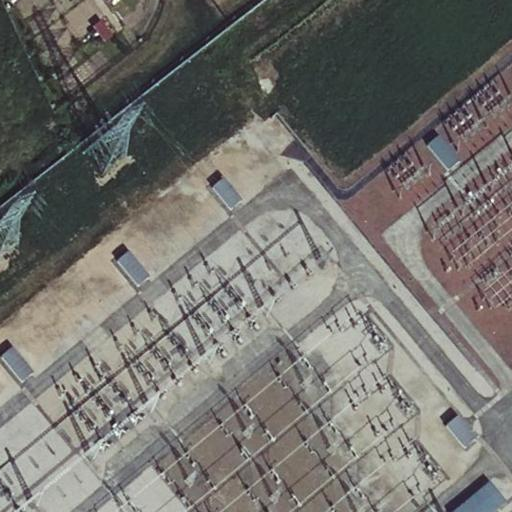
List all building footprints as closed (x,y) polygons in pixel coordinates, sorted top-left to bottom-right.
[(440,135),(428,145),(447,168),(459,159),(440,135)] [(241,199),(222,176),(211,185),(230,208),(241,199)] [(149,276),(129,251),(116,260),(136,286),(149,276)] [(33,371),(12,346),(0,356),(0,359),(20,382),(33,371)] [(474,437),(458,414),(446,422),(462,446),(474,437)] [(491,511),(505,501),(489,481),(450,511),(491,511)]
